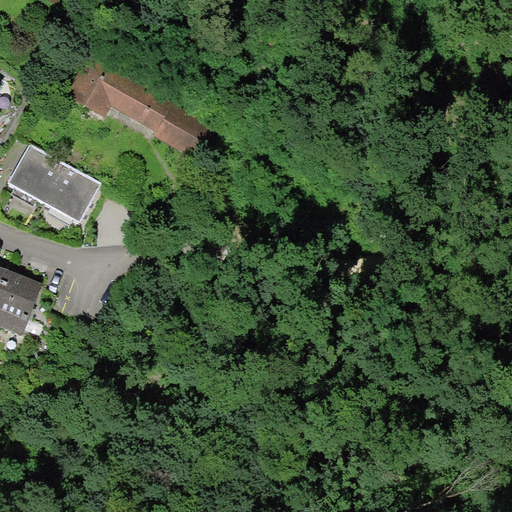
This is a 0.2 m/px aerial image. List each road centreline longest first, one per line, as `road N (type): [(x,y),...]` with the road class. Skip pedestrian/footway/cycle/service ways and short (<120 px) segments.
road 1 (track): [(511,259),(281,267),(230,254)]
road 2 (residential): [(230,254),(67,257),(0,230)]
